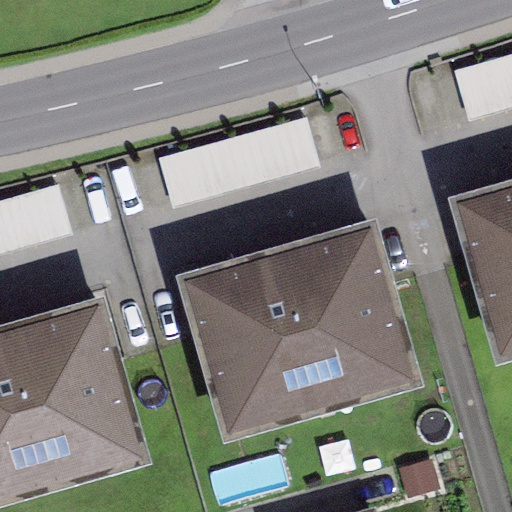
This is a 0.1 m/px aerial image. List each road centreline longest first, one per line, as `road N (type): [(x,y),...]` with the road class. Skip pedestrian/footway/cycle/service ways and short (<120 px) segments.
road 1 (primary): [(299,47),(0,120)]
road 2 (primary): [(452,0),(299,47)]
